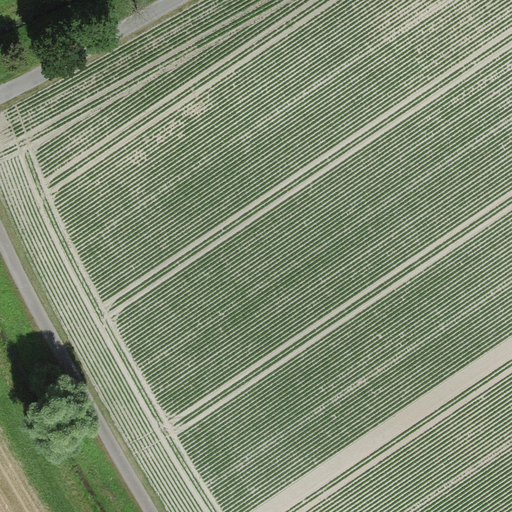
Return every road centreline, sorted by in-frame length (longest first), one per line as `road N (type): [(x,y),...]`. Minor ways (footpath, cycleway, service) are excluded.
road 1 (track): [(148,511),(0,241)]
road 2 (unclassified): [(0,88),(161,0)]
